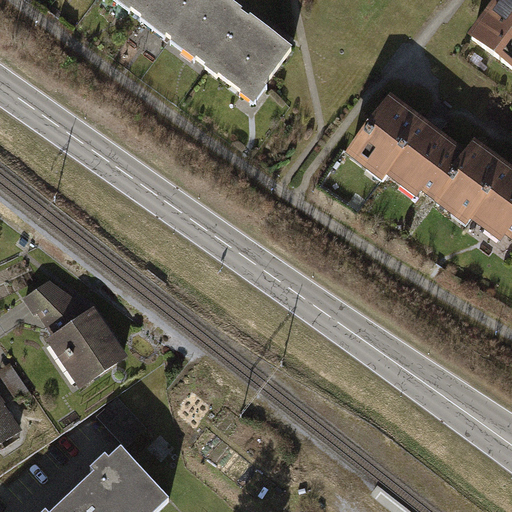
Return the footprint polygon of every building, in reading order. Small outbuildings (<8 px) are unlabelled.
[(169,39),(173,42),(191,18),(196,22),(212,0),(110,0),(131,16),(134,12),(145,21),(143,24),(167,42),(169,39)] [(244,17),(222,0),(212,0),(196,22),(191,18),(173,42),(176,44),(174,48),(197,65),(200,62),(209,70),(207,72),(220,82),(222,79),(246,97),(244,100),(256,109),(269,92),(266,91),(294,55),(254,24),(252,27),(242,20),(244,17)] [(511,0),(498,0),(470,38),(511,69),(511,0)] [(467,144),(393,89),(347,152),(385,180),(389,174),(425,201),(429,195),(467,144)] [(511,238),(511,161),(475,134),(467,144),(429,195),(466,222),(470,217),(498,238),(503,232),(511,238)] [(26,239),(0,218),(0,238),(16,251),(26,239)] [(38,345),(70,397),(122,366),(90,313),(84,317),(49,288),(22,304),(44,341),(38,345)] [(8,369),(0,374),(0,381),(20,409),(31,401),(8,369)] [(95,421),(124,452),(145,432),(116,401),(95,421)] [(0,408),(0,449),(20,436),(0,408)] [(118,450),(51,511),(154,511),(166,502),(118,450)]
